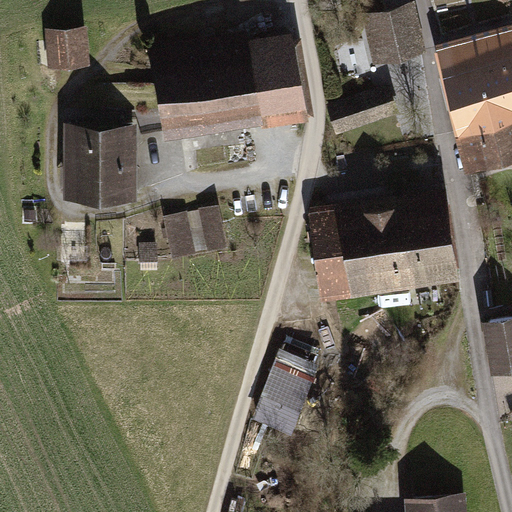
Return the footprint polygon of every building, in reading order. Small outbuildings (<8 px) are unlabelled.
[(419,46),(410,5),(370,14),(379,55),(419,46)] [(511,27),(481,35),(503,117),(511,114),(511,27)] [(80,28),(52,31),(55,61),(83,58),(80,28)] [(229,35),(153,47),(164,110),(138,110),(141,131),(304,105),(294,44),(273,46),(271,37),(248,40),(229,35)] [(503,117),(481,35),(440,46),(462,130),(503,117)] [(337,128),(394,108),(386,87),(330,106),(337,128)] [(511,114),(503,117),(462,130),(470,164),(511,152),(511,114)] [(131,124),(70,124),(69,190),(131,191),(131,124)] [(443,197),(314,217),(324,284),(454,265),(443,197)] [(217,205),(166,216),(174,254),(225,243),(217,205)] [(157,257),(156,242),(140,243),(141,258),(157,257)] [(511,316),(489,320),(497,365),(511,362),(511,316)] [(297,386),(310,334),(284,328),(272,379),(297,386)] [(456,511),(456,495),(415,498),(416,511),(456,511)]
